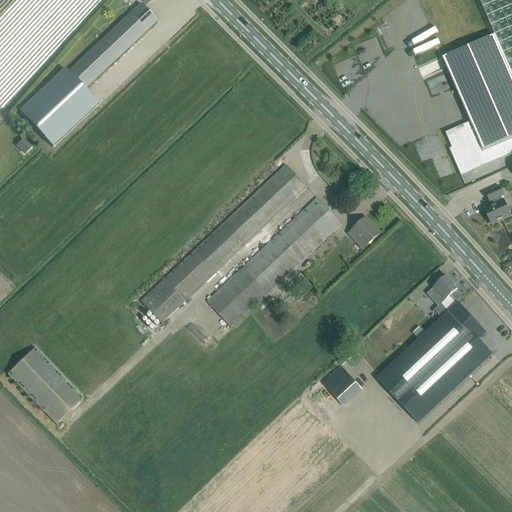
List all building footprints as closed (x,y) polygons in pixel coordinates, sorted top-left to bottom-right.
[(511,0),(479,0),(494,35),(511,74),(511,0)] [(85,89),(150,28),(157,21),(144,7),(141,4),(69,72),(85,89)] [(511,74),(494,35),(442,57),(442,58),(468,47),(472,56),(446,67),(470,122),(445,133),(453,151),(450,152),(464,184),(465,184),(459,171),(468,168),(470,173),(511,154),(511,74)] [(66,69),(20,113),(54,149),(100,105),(85,89),(69,72),(66,69)] [(161,322),(299,194),(307,187),(287,166),(141,301),(161,322)] [(504,194),(501,187),(486,194),(490,201),(491,201),(493,206),(485,210),(492,225),(511,216),(501,195),(504,194)] [(231,327),(334,231),(341,225),(318,199),(207,302),(231,327)] [(366,218),(359,225),(349,234),(364,249),(380,234),(366,218)] [(438,284),(435,287),(446,299),(447,300),(451,295),(459,303),(464,298),(457,290),(457,289),(451,283),(452,281),(448,277),(446,278),(446,277),(438,284)] [(458,305),(377,380),(418,424),(491,355),(478,341),(485,334),(458,305)] [(84,398),(35,348),(8,374),(56,424),(84,398)] [(341,367),(322,384),(344,408),(363,392),(341,367)]
